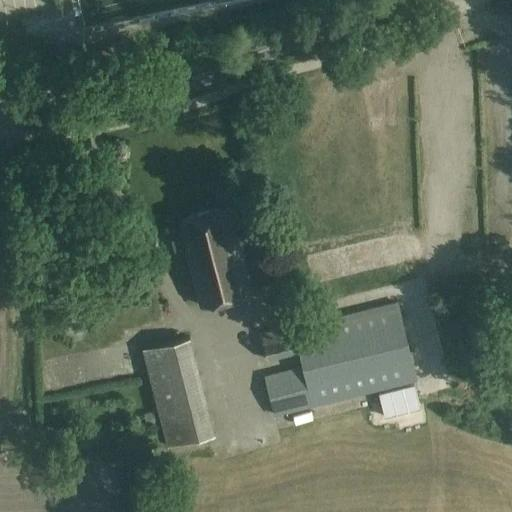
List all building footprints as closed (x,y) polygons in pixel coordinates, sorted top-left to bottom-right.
[(227,206),(181,219),(188,247),(186,248),(201,305),(251,292),(236,235),(235,235),(232,222),(235,221),(232,210),(229,211),(227,206)] [(36,280),(38,293),(61,288),(58,276),(36,280)] [(302,366),(265,375),(275,416),(418,381),(398,301),(293,327),(302,366)] [(290,326),(262,333),(268,359),(297,352),(290,326)] [(190,336),(142,348),(168,445),(216,433),(190,336)] [(415,385),(380,394),(386,417),(421,408),(415,385)] [(188,492),(193,476),(175,470),(170,485),(188,492)] [(313,481),(295,483),(296,501),(314,500),(313,481)]
